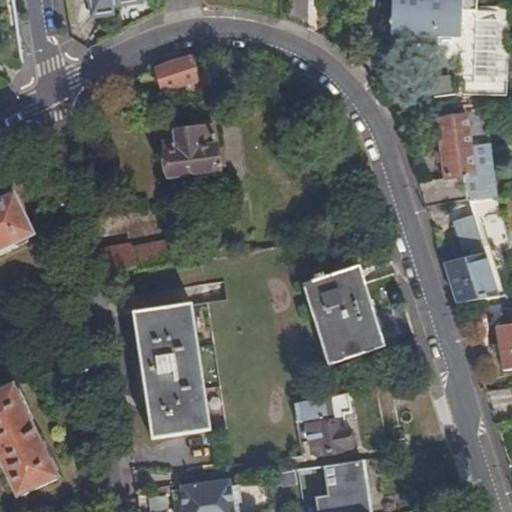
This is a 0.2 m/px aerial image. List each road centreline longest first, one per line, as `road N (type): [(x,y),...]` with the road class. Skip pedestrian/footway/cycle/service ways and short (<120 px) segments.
road 1 (residential): [(506,511),(377,118),(324,59),(240,27),(182,28),(52,89)]
road 2 (residential): [(121,511),(52,89)]
